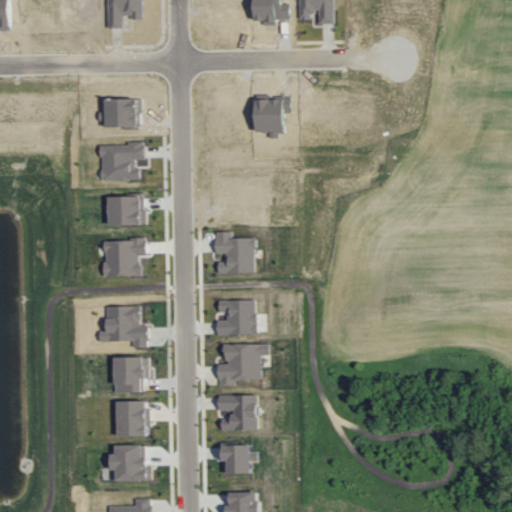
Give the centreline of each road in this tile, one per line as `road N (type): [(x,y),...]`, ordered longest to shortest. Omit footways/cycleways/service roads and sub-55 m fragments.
road 1 (residential): [(0,66),(511,52)]
road 2 (residential): [(179,0),(190,511)]
road 3 (residential): [(511,259),(452,225),(428,183),(423,56)]
